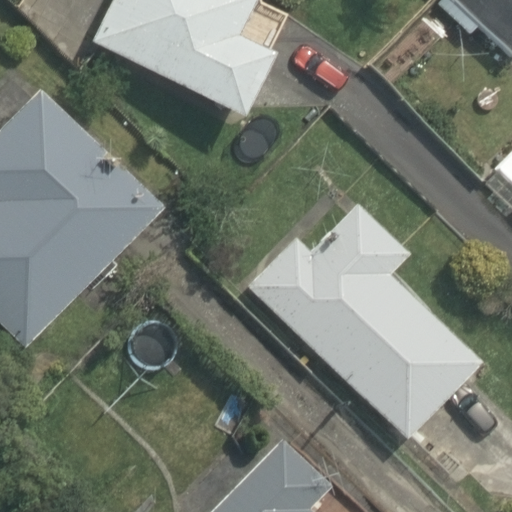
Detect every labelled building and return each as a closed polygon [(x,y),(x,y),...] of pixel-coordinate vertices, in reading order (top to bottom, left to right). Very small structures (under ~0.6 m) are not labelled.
[(109,0),(89,41),(239,115),(270,52),(234,34),(251,0),(109,0)] [(511,48),(511,0),(425,0),(423,2),(458,34),(464,27),(501,61),(511,48)] [(0,336),(16,352),(147,218),(15,88),(0,103),(0,336)] [(511,157),(496,174),(511,189),(511,157)] [(399,251),(338,191),(286,244),(269,227),(219,277),(379,437),(458,358),(375,275),(399,251)] [(312,481),(262,436),(195,511),(287,511),(286,511),(312,481)]
